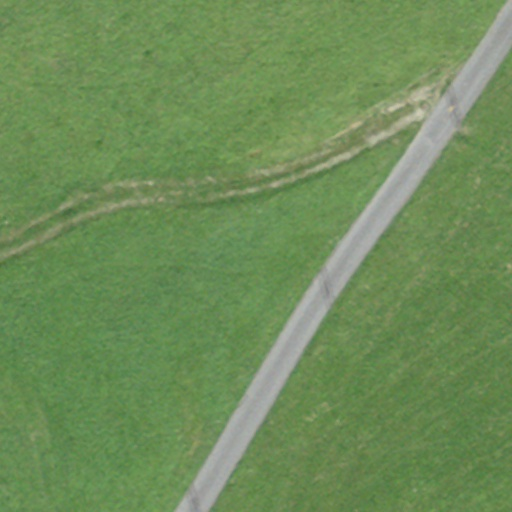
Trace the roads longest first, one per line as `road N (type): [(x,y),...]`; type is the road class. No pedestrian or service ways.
road 1 (unclassified): [(511,19),(327,286),(192,511)]
road 2 (track): [(0,251),(95,204),(257,180),(314,163),(465,87)]
